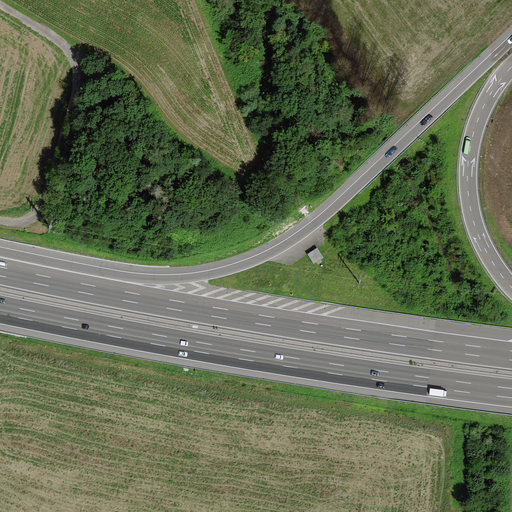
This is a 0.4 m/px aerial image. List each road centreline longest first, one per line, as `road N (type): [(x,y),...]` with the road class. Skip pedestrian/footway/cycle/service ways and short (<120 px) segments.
road 1 (motorway): [(0,309),(511,392)]
road 2 (motorway): [(511,40),(331,211),(278,249),(202,276),(101,291)]
road 3 (motorway): [(511,355),(101,291)]
road 4 (track): [(0,3),(66,46),(77,80),(43,200),(25,219),(0,220)]
road 5 (motorway): [(511,287),(479,236),(467,178),(478,119),(511,66)]
road 6 (track): [(386,133),(334,64),(301,0)]
